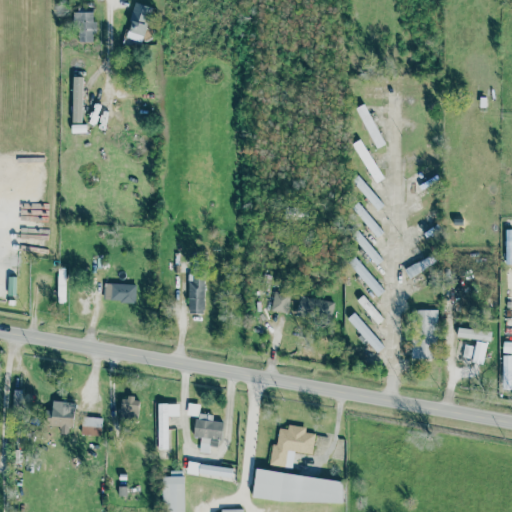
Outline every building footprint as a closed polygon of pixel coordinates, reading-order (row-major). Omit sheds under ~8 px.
[(151,7),(136,2),(125,37),(140,42),(151,7)] [(78,42),(94,42),(93,11),(72,12),(73,29),(78,29),(78,42)] [(82,76),(72,76),(71,123),(81,123),(82,76)] [(357,107),(374,148),(382,145),(365,103),(357,107)] [(71,132),(85,132),(85,124),(71,124),(71,132)] [(383,178),(360,139),(351,144),(374,183),(383,178)] [(351,208),(376,236),(382,231),(357,203),(351,208)] [(351,236),(376,265),(382,259),(357,231),(351,236)] [(384,290),(354,257),(347,264),(377,297),(384,290)] [(204,280),(188,280),(188,313),(203,313),(204,280)] [(103,301),(135,302),(135,284),(104,283),(103,301)] [(271,311),(287,312),(289,293),(273,292),(271,311)] [(357,299),(375,325),(382,320),(364,294),(357,299)] [(332,318),(333,300),(298,298),(297,316),(332,318)] [(435,309),(416,310),(417,358),(436,358),(435,309)] [(384,346),(353,312),(345,319),(377,352),(384,346)] [(484,363),(489,331),(457,326),(456,336),(475,339),(474,346),(463,344),(461,359),(484,363)] [(511,355),(503,355),(502,389),(510,389),(511,355)] [(120,418),(137,418),(139,398),(121,397),(120,418)] [(50,426),(60,426),(59,433),(71,434),(72,402),(51,401),(50,426)] [(157,404),(158,449),(167,449),(167,416),(178,415),(178,403),(157,404)] [(199,404),(187,403),(186,415),(198,416),(198,419),(195,419),(194,437),(200,437),(199,452),(208,453),(209,439),(222,440),(223,422),(212,421),(212,414),(198,413),(199,404)] [(80,435),(101,436),(102,417),(81,417),(80,435)] [(312,454),(314,433),(304,432),(305,427),(287,425),(287,429),(278,428),(276,444),(272,444),(269,465),(292,468),(293,451),(312,454)] [(231,478),(232,467),(187,462),(186,473),(231,478)] [(342,482),(343,503),(283,502),(252,497),(256,468),(342,482)] [(183,511),(183,471),(169,471),(169,477),(161,477),(161,511),(164,511),(183,511)]
